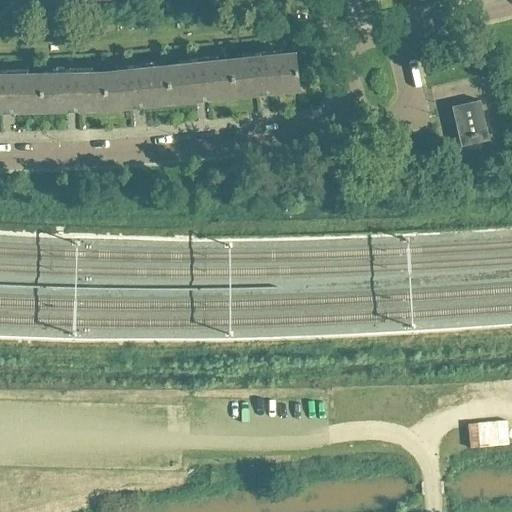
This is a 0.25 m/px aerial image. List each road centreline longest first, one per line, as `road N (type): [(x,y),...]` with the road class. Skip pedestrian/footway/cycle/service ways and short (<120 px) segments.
road 1 (residential): [(0,157),(181,148),(356,125)]
road 2 (residential): [(356,125),(413,113),(401,33)]
